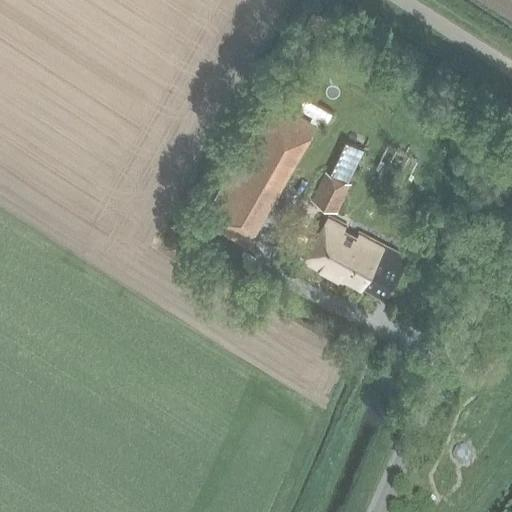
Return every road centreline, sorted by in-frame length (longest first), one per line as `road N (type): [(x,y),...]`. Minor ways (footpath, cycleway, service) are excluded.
road 1 (unclassified): [(380,511),(461,336),(511,253)]
road 2 (unclassified): [(511,73),(396,0)]
